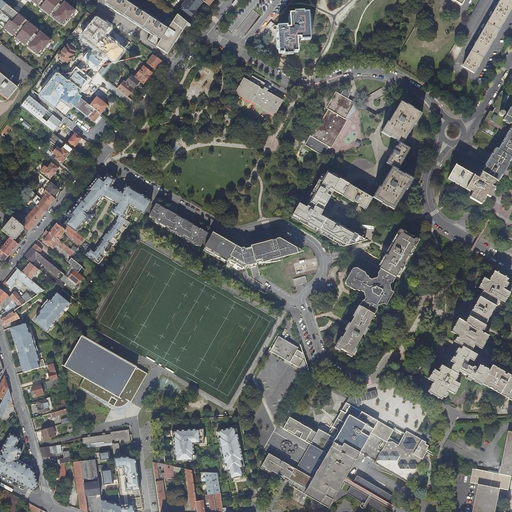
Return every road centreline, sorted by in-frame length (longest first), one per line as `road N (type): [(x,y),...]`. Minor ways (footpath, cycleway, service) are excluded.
road 1 (residential): [(438,112),(420,92),(382,74),(358,70),(294,82),(202,32)]
road 2 (residential): [(98,159),(225,232),(281,224),(314,244),(322,260)]
road 3 (residential): [(54,509),(0,339)]
road 4 (residential): [(322,260),(320,276),(299,301),(320,354),(341,374),(372,380)]
road 5 (residential): [(438,156),(426,182),(432,214),(511,264)]
road 6 (residential): [(0,278),(98,159)]
